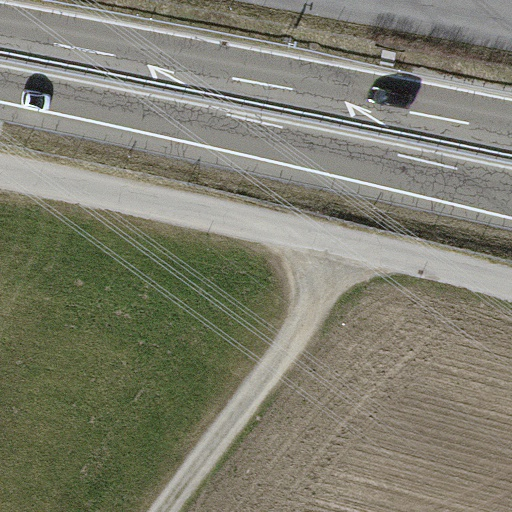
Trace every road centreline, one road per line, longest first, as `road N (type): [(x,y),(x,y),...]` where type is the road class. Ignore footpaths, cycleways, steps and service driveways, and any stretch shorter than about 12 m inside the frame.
road 1 (trunk): [(0,83),(511,194)]
road 2 (unclassified): [(0,183),(330,245),(511,292)]
road 3 (trunk): [(511,134),(0,33)]
road 4 (track): [(171,511),(288,353),(330,245)]
